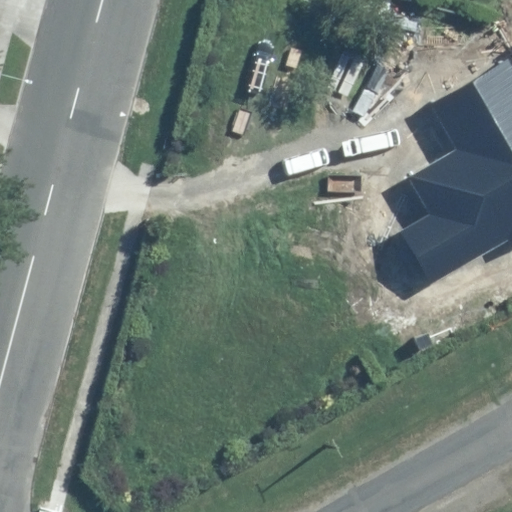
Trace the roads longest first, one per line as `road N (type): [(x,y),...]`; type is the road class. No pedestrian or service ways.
road 1 (unclassified): [(0,386),(103,0)]
road 2 (residential): [(366,511),(511,429)]
